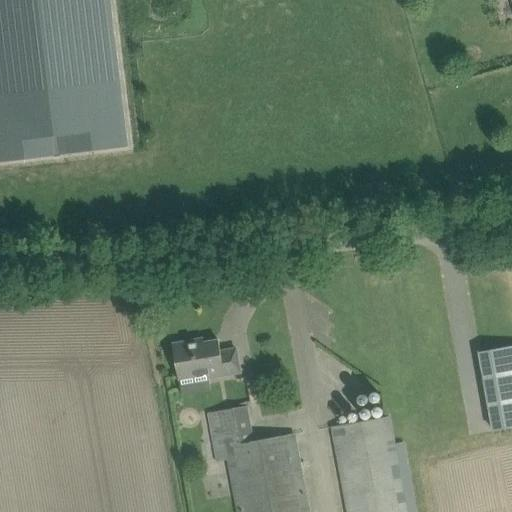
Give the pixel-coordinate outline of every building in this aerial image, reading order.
[(110,0),(0,0),(0,161),(128,146),(110,0)] [(221,351),(219,340),(194,344),(193,340),(173,344),(179,379),(208,374),(209,378),(240,372),(236,348),(221,351)] [(511,346),(480,352),(494,431),(511,427),(511,346)] [(254,442),(248,406),(208,413),(217,461),(229,459),(238,511),(308,511),(294,434),(254,442)] [(406,511),(389,417),(334,427),(349,511),(406,511)]
